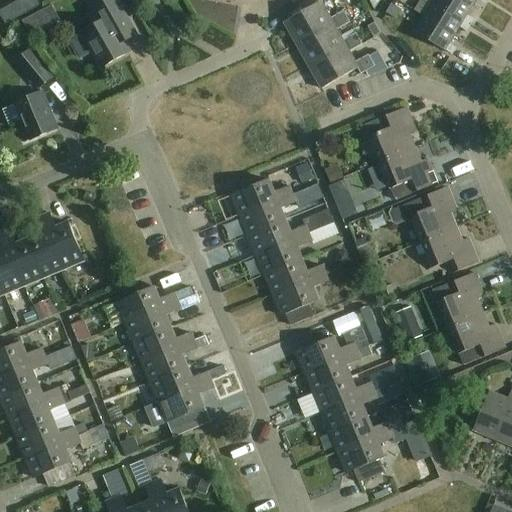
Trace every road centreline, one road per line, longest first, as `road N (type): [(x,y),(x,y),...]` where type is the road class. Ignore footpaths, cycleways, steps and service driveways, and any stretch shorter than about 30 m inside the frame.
road 1 (residential): [(302,511),(146,140)]
road 2 (residential): [(146,140),(135,115),(138,96),(266,42)]
road 3 (residential): [(0,200),(146,140)]
road 4 (residential): [(328,127),(421,88),(437,87),(471,106)]
road 5 (residential): [(511,231),(469,131),(471,106)]
